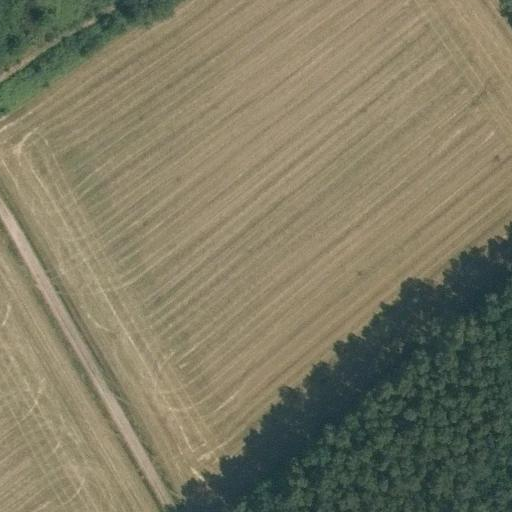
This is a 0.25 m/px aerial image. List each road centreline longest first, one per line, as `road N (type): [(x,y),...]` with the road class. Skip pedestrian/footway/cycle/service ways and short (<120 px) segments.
road 1 (track): [(175,511),(0,206)]
road 2 (track): [(0,81),(123,0)]
